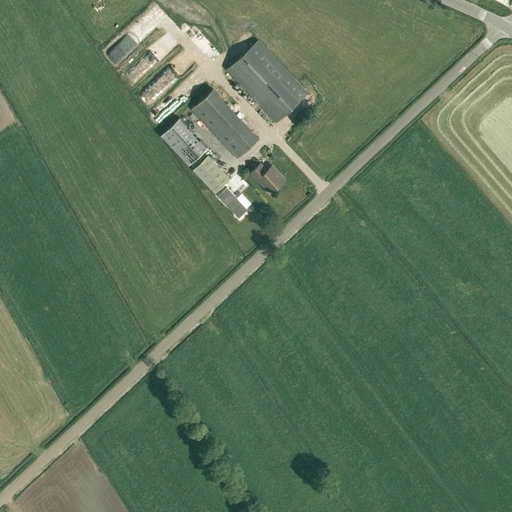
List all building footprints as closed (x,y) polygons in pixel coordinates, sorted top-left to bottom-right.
[(308,92),(258,39),(226,69),(276,122),(308,92)] [(237,158),(260,137),(214,88),(191,109),(237,158)] [(177,119),(159,137),(187,166),(205,148),(177,119)] [(215,192),(230,178),(208,154),(193,169),(215,192)] [(266,169),(260,163),(251,172),(264,186),(268,183),(274,189),(284,179),(272,165),(266,169)] [(247,208),(227,187),(218,195),(239,217),(247,208)]
